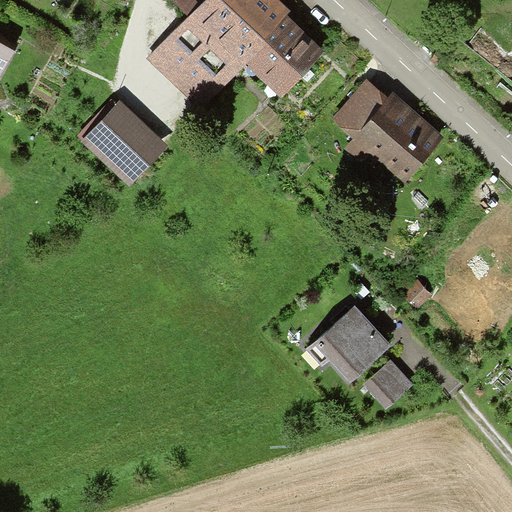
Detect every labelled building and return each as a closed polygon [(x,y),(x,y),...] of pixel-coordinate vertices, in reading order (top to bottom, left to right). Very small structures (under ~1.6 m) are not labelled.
[(170,0),(189,18),(147,60),(199,112),(245,66),(280,101),(326,55),(290,20),(292,18),(274,0),(170,0)] [(0,74),(14,50),(0,42),(0,74)] [(334,122),(354,139),(388,98),(368,81),(334,122)] [(388,98),(354,139),(343,151),(361,166),(373,152),(405,180),(443,135),(393,92),(388,98)] [(117,101),(80,142),(131,188),(168,147),(117,101)] [(511,232),(481,209),(454,244),(503,282),(511,270),(511,232)] [(356,306),(307,350),(322,367),(331,359),(351,381),(392,346),(356,306)] [(390,359),(364,383),(387,408),(413,384),(390,359)]
